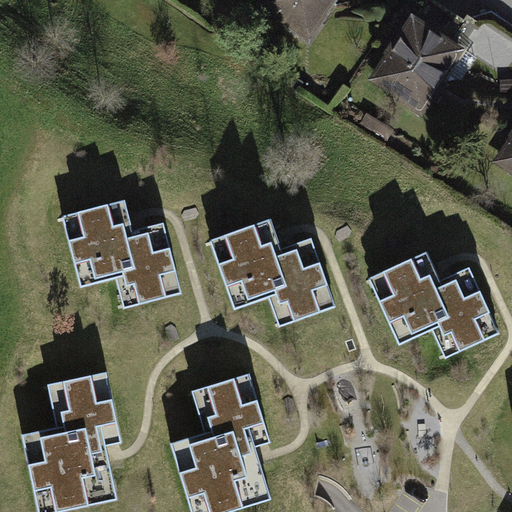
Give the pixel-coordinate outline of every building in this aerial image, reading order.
[(344,0),(263,0),(258,8),(311,46),(344,0)] [(467,63),(416,27),(371,91),(422,127),(467,63)] [(511,147),(496,171),(511,181),(511,147)] [(161,223),(130,232),(122,201),(60,218),(79,288),(115,278),(123,310),(181,295),(161,223)] [(312,239),(281,250),(271,220),(211,242),(236,311),(270,298),(282,329),(338,309),(312,239)] [(469,268),(440,281),(427,252),(368,279),(399,345),(432,330),(446,360),(500,336),(469,268)] [(104,373),(44,386),(53,427),(18,434),(35,511),(61,511),(113,501),(101,446),(119,442),(104,373)] [(247,375),(192,392),(205,434),(169,445),(190,511),(229,511),(268,500),(253,449),(268,444),(247,375)]
